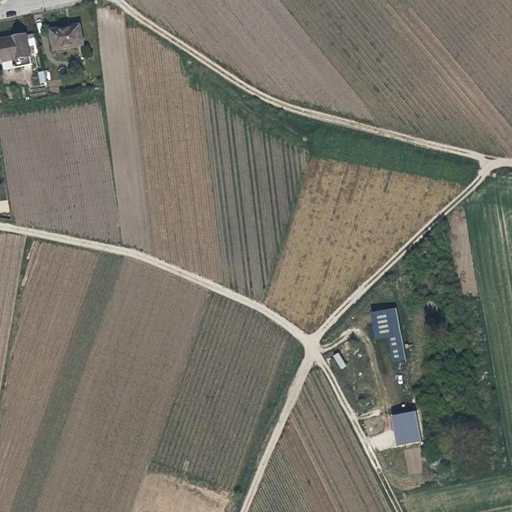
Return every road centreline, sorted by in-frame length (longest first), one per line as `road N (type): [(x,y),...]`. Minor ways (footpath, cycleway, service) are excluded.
road 1 (track): [(0,225),(117,248),(230,292),(313,338),(401,511)]
road 2 (track): [(493,159),(313,338),(244,511)]
road 3 (track): [(511,163),(286,104),(120,0)]
